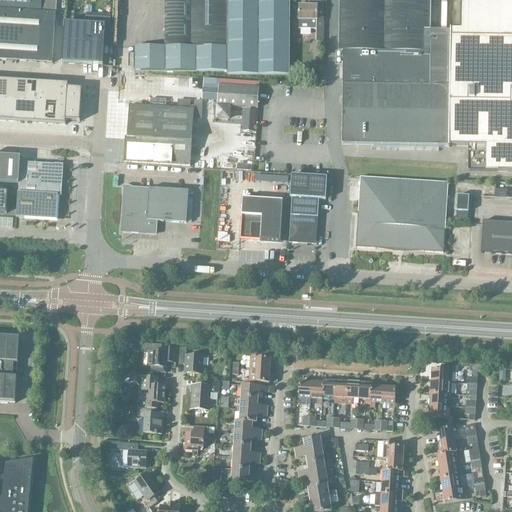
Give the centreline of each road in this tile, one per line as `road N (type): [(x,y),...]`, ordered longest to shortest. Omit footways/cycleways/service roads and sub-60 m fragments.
road 1 (tertiary): [(511,331),(88,303)]
road 2 (unclassified): [(90,261),(511,287)]
road 3 (residential): [(269,508),(206,504),(165,472),(178,376)]
road 4 (unclassified): [(92,511),(79,460),(88,303)]
road 5 (residential): [(269,508),(280,384),(288,373)]
road 6 (residential): [(495,511),(481,431),(483,382)]
